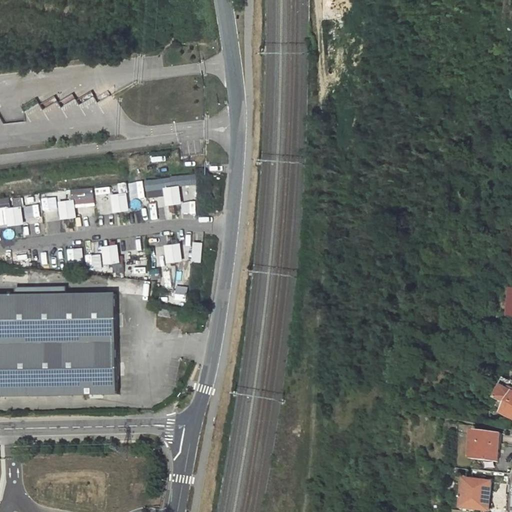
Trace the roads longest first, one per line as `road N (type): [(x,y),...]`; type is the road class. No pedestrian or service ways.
road 1 (track): [(303,511),(329,203),(317,0)]
road 2 (unclassified): [(200,427),(236,172),(238,103),(223,0)]
road 3 (unknown): [(0,287),(86,287),(133,300),(146,341),(142,425)]
road 4 (unclassified): [(0,428),(200,427)]
